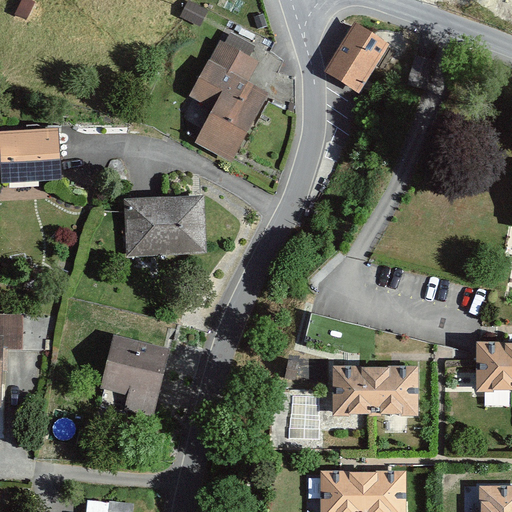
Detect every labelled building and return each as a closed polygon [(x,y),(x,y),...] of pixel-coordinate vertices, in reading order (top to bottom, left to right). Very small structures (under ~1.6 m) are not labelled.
[(367,33),(352,25),(326,72),(360,91),(387,44),(367,33)] [(251,54),(256,45),(233,31),(228,39),(251,54)] [(261,67),(220,45),(192,104),(215,116),(198,149),(234,168),(269,101),(248,90),(261,67)] [(65,184),(62,134),(1,138),(4,188),(65,184)] [(133,205),(136,261),(206,258),(203,202),(133,205)] [(0,318),(0,411),(3,412),(4,355),(26,356),(27,319),(0,318)] [(172,356),(114,342),(101,395),(159,409),(172,356)] [(511,346),(478,347),(479,397),(511,396),(511,346)] [(420,369),(378,371),(379,423),(422,422),(420,369)] [(378,371),(335,372),(337,425),(379,423),(378,371)] [(408,511),(408,474),(365,475),(366,511),(408,511)] [(366,511),(365,475),(323,476),(323,511),(366,511)] [(511,511),(511,491),(483,491),(482,511),(511,511)]
